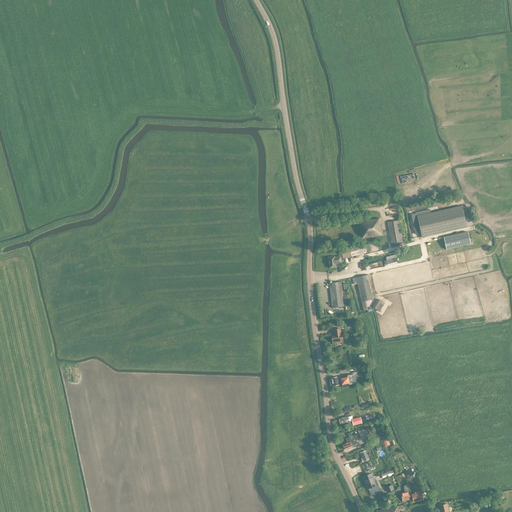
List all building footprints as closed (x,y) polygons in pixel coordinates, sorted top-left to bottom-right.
[(417,215),(422,237),(466,227),(462,206),(417,215)] [(362,239),(363,239),(364,242),(370,240),(369,238),(381,236),(378,218),(359,222),(362,239)] [(398,219),(386,221),(390,242),(402,240),(398,219)] [(470,244),(468,232),(443,238),(446,249),(470,244)] [(349,248),(340,250),(342,259),(343,259),(351,257),(361,254),(363,254),(364,253),(366,253),(364,245),(349,248)] [(328,257),(329,268),(336,268),(336,264),(341,263),(340,256),(328,257)] [(367,310),(365,301),(373,299),(368,275),(352,278),(354,285),(357,284),(363,311),(367,310)] [(341,282),(340,282),(329,283),(332,308),(344,306),(341,282)] [(378,300),(373,307),(379,311),(384,303),(378,300)] [(334,335),(331,335),(332,342),(343,341),(342,334),(341,334),(340,329),(333,329),(334,335)] [(337,377),(331,378),(333,386),(339,385),(342,384),(342,388),(350,387),(349,384),(356,383),(356,382),(355,374),(347,376),(348,377),(340,378),(340,377),(337,378),(337,377)] [(349,427),(362,423),(360,417),(349,420),(348,417),(348,416),(341,418),(338,419),(340,424),(348,422),(349,427)] [(344,450),(352,447),(351,444),(354,443),(353,441),(354,440),(361,437),(369,434),(367,428),(358,432),(357,430),(354,431),(355,435),(352,436),(351,433),(348,434),(349,437),(346,439),(347,442),(342,445),(344,450)] [(363,463),(368,461),(365,453),(360,455),(363,463)] [(371,466),(370,466),(363,468),(365,472),(366,475),(362,477),(365,483),(371,481),(370,478),(373,477),(372,473),(370,469),(372,469),(374,468),(373,465),(371,466)] [(374,480),(373,477),(370,478),(371,481),(365,483),(368,489),(371,496),(379,493),(379,494),(382,493),(381,489),(380,489),(379,490),(377,485),(376,486),(374,480)] [(400,493),(402,501),(410,499),(408,491),(400,493)] [(421,493),(412,495),(413,502),(423,500),(421,493)]
